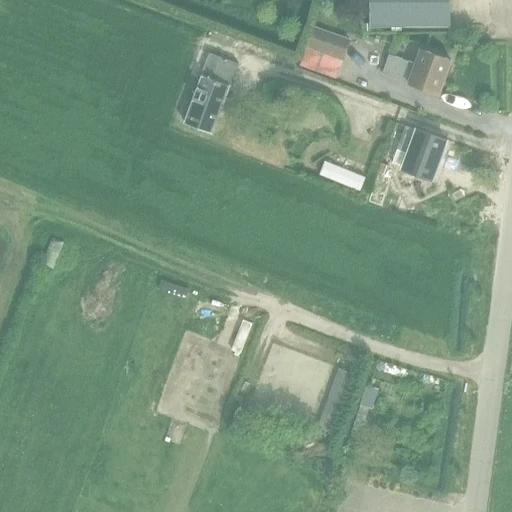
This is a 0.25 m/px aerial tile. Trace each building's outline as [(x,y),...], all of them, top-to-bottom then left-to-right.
[(449,27),(449,0),(370,0),(371,24),(371,27),(445,27),(449,27)] [(306,47),(343,60),(350,41),(313,28),(306,47)] [(451,66),(450,63),(451,60),(421,50),(416,64),(389,55),(382,74),(409,83),(439,94),(445,76),(448,75),(451,66)] [(212,133),(238,63),(210,53),(184,123),(212,133)] [(432,179),(446,140),(417,130),(406,126),(397,149),(408,153),(403,169),(432,179)] [(382,163),(378,173),(387,176),(390,166),(382,163)] [(459,187),(463,176),(442,169),(439,181),(459,187)] [(41,262),(40,264),(44,265),(55,269),(55,268),(64,242),(49,237),(41,262)] [(345,372),(325,430),(340,435),(360,377),(345,372)] [(367,385),(345,449),(371,458),(376,446),(359,440),(370,408),(376,411),(383,391),(367,385)]
